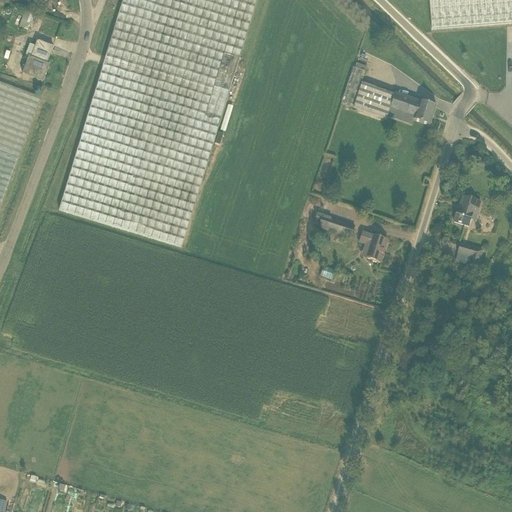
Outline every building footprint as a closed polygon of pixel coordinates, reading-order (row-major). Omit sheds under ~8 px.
[(123,0),(59,211),(182,248),(257,0),(123,0)] [(511,0),(429,0),(432,30),(511,24),(511,0)] [(36,13),(24,10),(19,27),(30,31),(36,13)] [(25,56),(29,57),(22,75),(43,82),(49,65),(47,64),(53,48),(37,42),(35,47),(30,45),(25,56)] [(0,207),(40,98),(0,83),(0,207)] [(387,119),(389,112),(395,96),(362,84),(354,108),(387,119)] [(389,112),(414,121),(430,126),(436,107),(420,102),(419,104),(395,95),(395,96),(389,112)] [(458,210),(454,223),(469,227),(473,215),(476,216),(481,203),(464,198),(460,210),(458,210)] [(351,238),(354,227),(330,219),(326,231),(351,238)] [(380,263),(387,241),(362,233),(359,243),(370,246),(366,259),(380,263)] [(469,265),(478,268),(482,256),(474,253),(475,250),(460,245),(458,254),(471,258),(469,265)]
